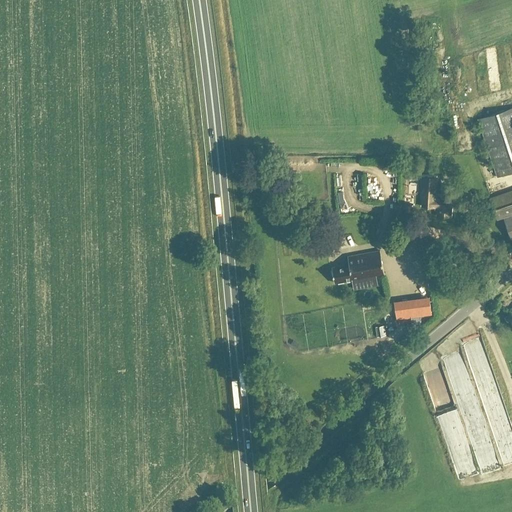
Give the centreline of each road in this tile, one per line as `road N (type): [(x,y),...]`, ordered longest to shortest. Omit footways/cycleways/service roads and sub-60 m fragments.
road 1 (trunk): [(251,511),(198,0)]
road 2 (unclassified): [(237,511),(511,273)]
